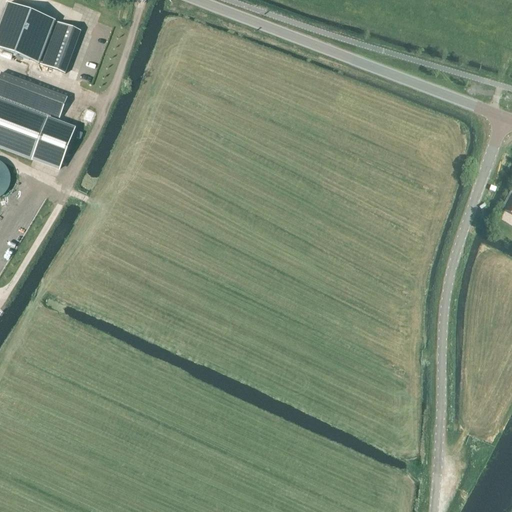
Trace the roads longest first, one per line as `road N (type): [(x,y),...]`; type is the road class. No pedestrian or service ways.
road 1 (unclassified): [(433,511),(443,309),(503,117)]
road 2 (track): [(0,302),(67,190),(117,80),(142,0)]
road 3 (secondary): [(503,117),(195,0)]
